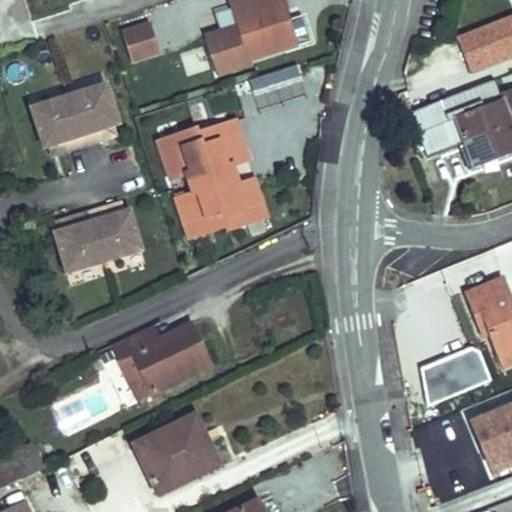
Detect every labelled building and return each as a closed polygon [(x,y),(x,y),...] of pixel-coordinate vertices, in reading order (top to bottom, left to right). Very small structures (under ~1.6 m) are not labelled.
[(289,46),(282,24),(287,22),(279,0),(237,0),(231,2),(238,26),(241,35),(232,38),(229,29),(204,37),(217,76),(252,64),(250,59),(289,46)] [(511,55),(511,14),(455,37),(470,73),(511,55)] [(289,46),(294,45),(287,22),(282,24),(289,46)] [(130,62),(159,53),(150,24),(121,33),(130,62)] [(238,26),(229,29),(232,38),(241,35),(238,26)] [(278,89),(302,82),(297,65),(247,80),(256,113),(283,106),(278,89)] [(463,144),(471,163),(502,151),(504,157),(511,153),(511,127),(511,89),(499,94),(494,80),(410,113),(427,158),(463,144)] [(27,106),(65,94),(62,84),(24,97),(27,106)] [(105,84),(67,96),(84,146),(101,140),(98,131),(112,127),(118,125),(105,84)] [(84,146),(67,96),(30,108),(43,149),(49,147),(63,143),(66,152),(84,146)] [(231,166),(248,160),(235,121),(198,134),(196,129),(157,142),(170,180),(186,175),(207,168),(208,174),(231,166)] [(115,136),(112,127),(98,131),(101,140),(115,136)] [(63,143),(49,147),(52,156),(66,152),(63,143)] [(502,151),(471,163),(473,169),(504,157),(502,151)] [(207,168),(186,175),(193,194),(214,187),(216,193),(238,185),(231,166),(208,174),(207,168)] [(266,218),(253,180),(238,185),(216,193),(214,187),(193,194),(175,200),(188,239),(227,226),(228,231),(266,218)] [(109,217),(122,212),(120,203),(106,208),(109,217)] [(106,208),(88,213),(103,263),(141,252),(129,210),(122,212),(109,217),(106,208)] [(103,263),(88,213),(70,218),(73,227),(59,232),(53,234),(65,275),(103,263)] [(56,223),(59,232),(73,227),(70,218),(56,223)] [(478,330),(485,327),(488,335),(501,368),(511,363),(511,304),(502,280),(464,295),(478,330)] [(210,368),(190,326),(164,338),(166,343),(157,346),(155,342),(148,327),(110,346),(118,362),(132,355),(151,396),(210,368)] [(485,327),(478,330),(481,337),(488,335),(485,327)] [(164,338),(155,342),(157,346),(166,343),(164,338)] [(138,403),(151,396),(132,355),(118,362),(138,403)] [(104,369),(98,357),(90,361),(95,373),(104,369)] [(511,405),(471,423),(489,467),(511,457),(511,405)] [(195,416),(133,445),(157,495),(219,466),(195,416)] [(20,480),(42,469),(31,447),(9,458),(20,480)] [(511,457),(489,467),(493,476),(511,467),(511,457)] [(0,489),(20,480),(9,458),(0,462),(0,489)] [(27,511),(23,502),(0,511),(27,511)] [(261,511),(256,502),(236,511),(261,511)]
